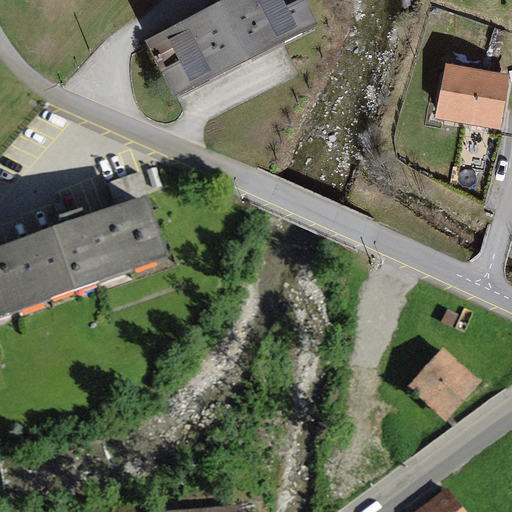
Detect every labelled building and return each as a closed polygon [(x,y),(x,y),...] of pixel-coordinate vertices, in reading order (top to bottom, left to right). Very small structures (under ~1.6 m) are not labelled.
[(175,33),(151,45),(174,92),(311,23),(298,0),(258,0),(179,40),(175,33)] [(506,78),(448,68),(439,118),(497,129),(506,78)] [(108,184),(115,205),(147,194),(140,173),(108,184)] [(0,309),(160,253),(143,203),(117,212),(120,220),(0,262),(0,309)] [(57,236),(85,226),(80,213),(59,220),(60,225),(54,228),(57,236)] [(476,382),(442,351),(411,386),(445,418),(476,382)] [(463,511),(440,482),(403,509),(405,511),(463,511)]
